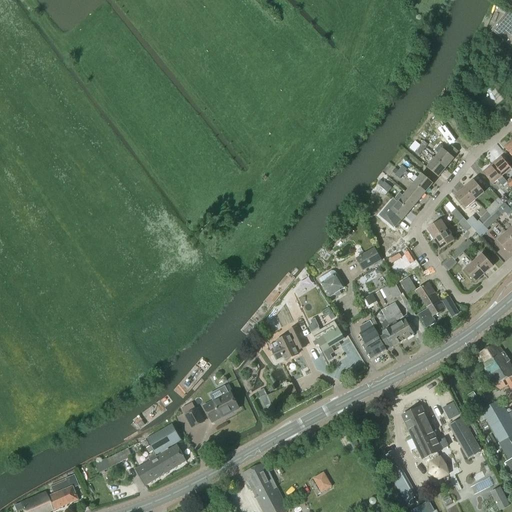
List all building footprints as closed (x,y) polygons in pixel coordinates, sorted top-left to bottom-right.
[(493,28),(491,31),(500,38),(511,48),(511,13),(508,10),(504,15),(493,28)] [(469,93),(471,91),(469,89),(465,92),(460,96),(464,101),(471,96),(469,93)] [(419,146),(424,149),(427,145),(423,141),(419,146)] [(424,149),(419,146),(415,150),(420,154),(424,149)] [(435,151),(439,154),(434,158),(446,168),(454,159),(453,158),(458,152),(451,147),(447,153),(439,146),(435,151)] [(491,165),(501,177),(510,168),(501,157),(491,165)] [(446,168),(434,158),(427,168),(438,177),(446,168)] [(491,165),(483,173),(492,184),(496,180),(502,187),(506,183),(506,182),(501,177),(491,165)] [(398,170),(403,174),(407,170),(402,166),(398,170)] [(403,174),(398,170),(394,175),(399,179),(403,174)] [(414,183),(425,193),(433,184),(421,174),(414,183)] [(464,188),(474,201),(484,193),(473,180),(464,188)] [(380,186),(387,193),(391,189),(383,182),(380,186)] [(406,192),(418,201),(425,193),(414,183),(406,192)] [(474,201),(464,188),(455,196),(465,208),(474,201)] [(509,200),(499,189),(494,193),(504,204),(509,200)] [(396,200),(410,211),(418,201),(406,192),(403,196),(399,193),(394,199),(396,200)] [(491,217),(500,208),(503,205),(497,199),(485,211),(487,213),(491,217)] [(396,200),(388,209),(400,220),(402,221),(410,211),(396,200)] [(500,208),(491,217),(494,221),(504,212),(500,208)] [(460,222),(464,219),(455,209),(451,213),(460,222)] [(483,225),(491,217),(487,213),(479,221),(483,225)] [(486,229),(494,221),(491,217),(483,225),(486,229)] [(464,219),(460,222),(468,231),(472,227),(464,219)] [(434,240),(447,231),(440,221),(427,229),(434,240)] [(468,240),(476,232),(472,227),(468,231),(461,237),(465,242),(468,239),(468,240)] [(447,231),(434,240),(440,250),(453,241),(447,231)] [(511,248),(511,240),(505,233),(497,241),(507,253),(511,248)] [(459,248),(463,252),(472,243),(468,240),(468,239),(465,242),(459,248)] [(463,252),(459,248),(451,256),(455,260),(463,252)] [(375,250),(356,260),(363,272),(381,262),(375,250)] [(472,263),(483,275),(492,267),(481,255),(472,263)] [(483,275),(472,263),(464,271),(474,283),(483,275)] [(320,282),(322,285),(331,299),(344,290),(345,292),(347,290),(336,274),(335,274),(332,274),(320,282)] [(407,294),(415,289),(409,279),(401,284),(407,294)] [(397,281),(378,292),(383,300),(392,295),(394,299),(403,293),(397,281)] [(428,309),(440,302),(429,284),(417,291),(428,309)] [(440,302),(428,309),(418,315),(426,328),(435,323),(435,321),(433,317),(444,310),(440,302)] [(445,307),(451,317),(458,313),(452,302),(445,307)] [(387,308),(395,322),(403,317),(395,304),(387,308)] [(395,322),(387,308),(382,311),(386,319),(389,325),(395,322)] [(361,327),(364,332),(359,334),(365,344),(362,345),(371,360),(386,351),(378,336),(379,336),(373,326),(376,324),(374,319),(361,327)] [(389,325),(386,319),(381,322),(386,331),(383,333),(385,335),(381,338),(386,347),(390,345),(392,347),(399,343),(391,329),(389,325)] [(398,325),(407,339),(414,335),(405,321),(398,325)] [(319,328),(311,332),(323,352),(345,339),(334,322),(320,330),(319,328)] [(407,339),(398,325),(391,329),(399,343),(407,339)] [(305,347),(296,327),(289,331),(291,334),(289,336),(289,335),(276,341),(279,347),(271,350),(274,356),(270,357),(274,365),(276,365),(278,364),(286,362),(285,360),(298,355),(295,349),(297,348),(298,350),(305,347)] [(511,391),(511,367),(508,362),(510,362),(497,343),(476,355),(494,386),(505,380),(511,391)] [(231,413),(238,409),(230,393),(204,406),(212,422),(225,416),(224,415),(230,412),(231,413)] [(481,411),(486,408),(479,396),(468,402),(475,414),(481,411)] [(500,443),(511,435),(511,422),(499,400),(486,408),(481,411),(500,443)] [(422,459),(441,451),(421,407),(402,416),(422,459)] [(192,428),(204,421),(197,409),(185,415),(192,428)] [(467,459),(480,452),(470,433),(468,433),(460,419),(449,426),(467,459)] [(146,486),(187,462),(177,445),(169,449),(168,448),(182,440),(173,424),(147,440),(156,455),(150,458),(151,461),(136,469),(146,486)] [(96,464),(100,473),(143,452),(139,443),(107,460),(107,459),(96,464)] [(406,503),(416,497),(408,483),(410,482),(393,452),(382,458),(399,488),(398,488),(406,503)] [(286,511),(288,511),(264,463),(243,473),(262,511),(286,511)] [(51,495),(56,509),(78,500),(73,488),(78,486),(74,475),(65,479),(66,480),(50,487),(53,494),(51,495)] [(17,511),(24,509),(24,511),(48,511),(56,509),(51,495),(48,496),(46,492),(14,506),(17,511)] [(433,511),(434,511),(428,502),(412,511),(433,511)]
